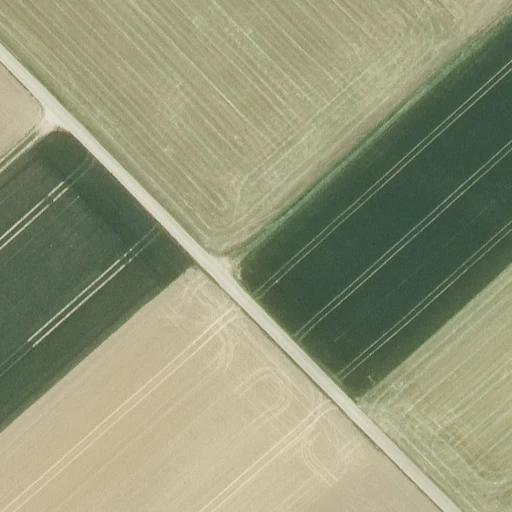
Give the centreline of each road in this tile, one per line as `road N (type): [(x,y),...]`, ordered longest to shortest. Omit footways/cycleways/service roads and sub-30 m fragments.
road 1 (track): [(0,53),(449,511)]
road 2 (track): [(511,13),(218,276)]
